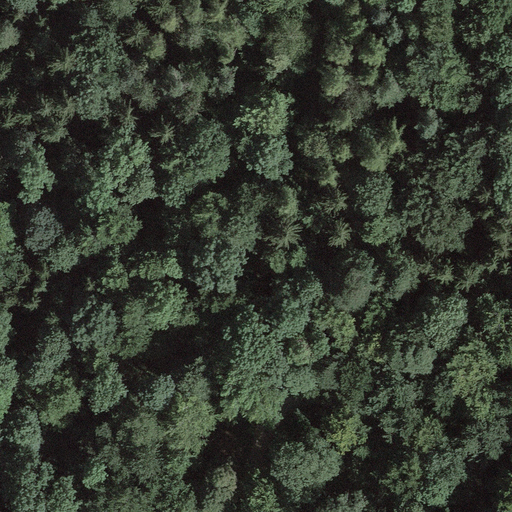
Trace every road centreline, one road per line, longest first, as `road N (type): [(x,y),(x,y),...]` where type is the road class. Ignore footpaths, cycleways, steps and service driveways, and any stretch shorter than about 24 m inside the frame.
road 1 (track): [(243,511),(278,377),(319,133),(322,0)]
road 2 (track): [(405,511),(400,460),(375,409),(358,397),(278,377)]
